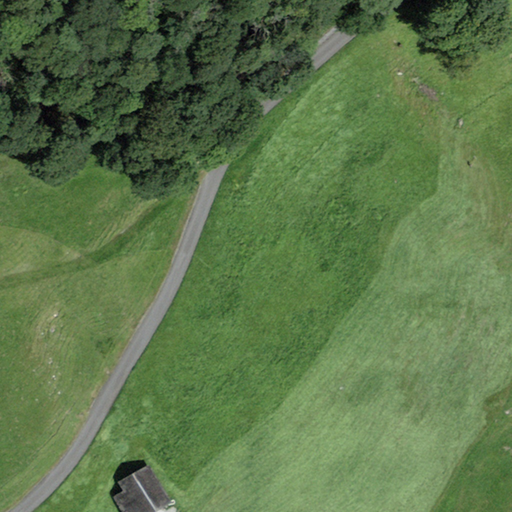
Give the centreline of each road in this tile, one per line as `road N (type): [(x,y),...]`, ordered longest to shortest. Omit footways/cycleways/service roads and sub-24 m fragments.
road 1 (unclassified): [(398,0),(253,115),(222,155),(157,311),(74,453),(20,511)]
road 2 (track): [(222,155),(84,261),(0,278)]
